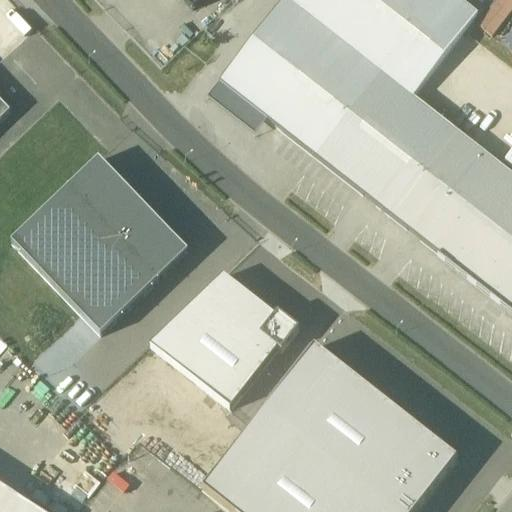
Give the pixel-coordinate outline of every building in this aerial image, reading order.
[(183,0),(194,11),(204,0),(183,0)] [(457,0),(285,0),(224,78),(220,84),(314,158),(511,313),(511,175),(501,167),(414,98),(463,35),(478,16),(457,0)] [(511,0),(497,0),(478,27),(493,38),(511,10),(511,0)] [(0,123),(11,113),(0,101),(0,123)] [(511,153),(501,167),(511,175),(511,153)] [(100,160),(13,244),(103,337),(190,253),(172,234),(169,238),(131,199),(135,196),(100,160)] [(224,278),(150,349),(231,413),(279,353),(282,355),(299,333),(288,323),(246,290),(243,293),(224,278)] [(329,362),(315,351),(205,490),(232,511),(417,511),(456,462),(329,362)] [(0,511),(18,511),(0,499),(0,511)]
